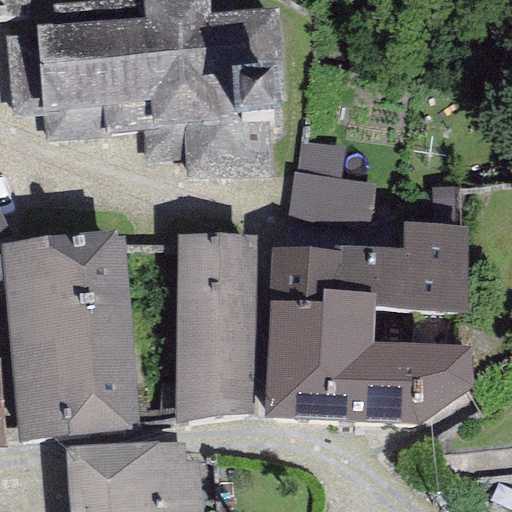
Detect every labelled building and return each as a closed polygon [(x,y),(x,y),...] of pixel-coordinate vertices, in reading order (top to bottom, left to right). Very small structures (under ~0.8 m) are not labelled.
[(28,0),(0,0),(0,19),(29,16),(28,0)] [(209,0),(138,0),(52,7),(54,24),(35,25),(36,35),(6,37),(12,118),(43,116),(45,144),(107,139),(107,133),(142,130),(145,166),(184,163),(186,184),(270,177),(265,109),(279,108),(276,66),(281,66),(277,9),(211,15),(209,0)] [(293,173),(282,249),(332,253),(332,246),(366,248),(375,186),(337,180),(341,147),(300,140),(299,173),(293,173)] [(272,248),(267,301),(319,305),(321,291),(375,293),(375,308),(466,313),(468,226),(403,222),(401,250),(366,248),(332,246),(332,253),(282,249),(272,248)] [(120,234),(0,246),(0,258),(18,439),(140,427),(120,234)] [(254,238),(174,234),(174,426),(252,416),(254,238)] [(374,342),(375,308),(375,293),(321,291),(319,305),(267,301),(261,418),(417,424),(470,387),(470,347),(374,342)] [(200,511),(198,460),(185,461),(185,443),(63,449),(67,511),(200,511)]
